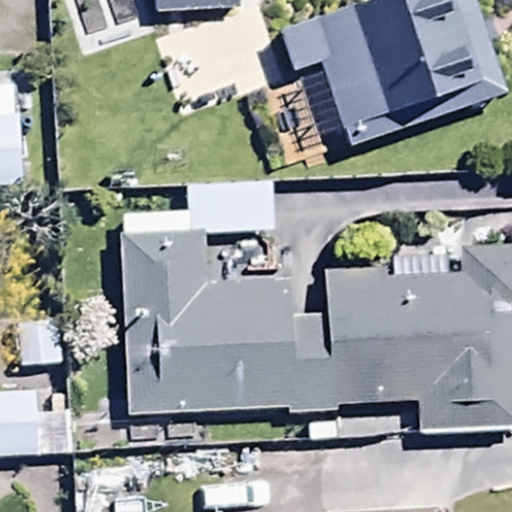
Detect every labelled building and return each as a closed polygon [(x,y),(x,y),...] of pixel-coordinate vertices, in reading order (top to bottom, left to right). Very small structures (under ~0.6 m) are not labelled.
[(236,0),(154,0),(155,24),(236,23),(236,0)] [(295,88),(322,80),(347,158),(508,112),(475,0),(399,0),(401,6),(281,40),(295,88)] [(152,49),(175,127),(267,100),(254,57),(262,54),(252,20),(152,49)] [(0,204),(24,203),(23,166),(39,165),(37,98),(0,99),(0,204)] [(120,229),(127,426),(418,417),(420,451),(511,447),(511,263),(388,268),(389,286),(327,288),(328,331),(297,332),(296,295),(194,298),(192,246),(274,244),(272,197),(184,200),(185,227),(120,229)] [(35,408),(0,409),(0,473),(71,470),(69,427),(35,429),(35,408)]
